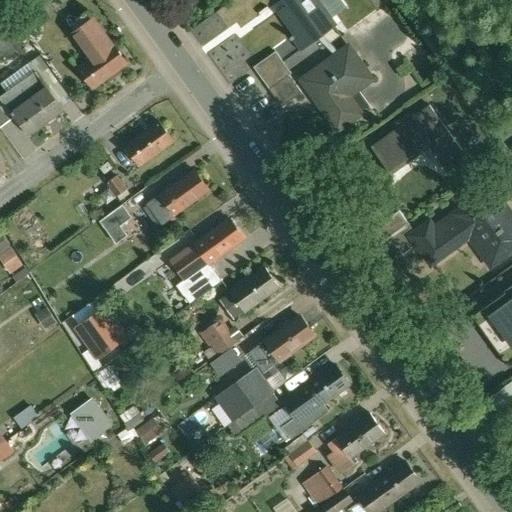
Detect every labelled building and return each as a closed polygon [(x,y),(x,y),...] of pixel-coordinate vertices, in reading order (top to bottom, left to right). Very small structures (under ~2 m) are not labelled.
[(20,0),(34,20),(54,6),(49,0),(20,0)] [(285,0),(288,4),(279,10),(295,32),(290,36),(292,39),(293,38),(301,50),(318,38),(315,34),(334,21),(318,0),(285,0)] [(95,57),(80,68),(95,88),(129,63),(115,43),(114,44),(96,19),(77,32),(95,57)] [(351,46),(306,78),(324,102),(322,103),(340,128),(356,117),(343,99),(373,78),(351,46)] [(277,50),(256,65),(272,88),(291,75),(294,73),(277,50)] [(1,80),(10,94),(40,73),(31,60),(1,80)] [(41,74),(5,100),(31,135),(66,109),(41,74)] [(291,75),(272,88),(284,105),(303,91),(291,75)] [(12,119),(0,102),(0,127),(0,128),(12,119)] [(431,105),(413,119),(414,120),(401,129),(400,127),(374,146),(394,174),(395,173),(394,173),(433,145),(452,172),(459,167),(461,170),(465,167),(463,164),(470,159),(431,105)] [(165,123),(130,147),(144,167),(178,142),(165,123)] [(511,166),(504,154),(485,168),(488,172),(492,169),(505,188),(503,190),(505,192),(507,193),(511,194),(511,193),(511,166)] [(198,170),(156,200),(171,221),(213,190),(198,170)] [(127,189),(118,175),(108,182),(109,183),(118,196),(127,189)] [(118,196),(109,183),(103,188),(111,200),(118,196)] [(511,222),(488,191),(435,229),(430,223),(413,235),(434,263),(472,236),(493,265),(511,251),(511,222)] [(125,204),(102,221),(116,243),(127,235),(121,225),(133,216),(125,204)] [(384,206),(366,219),(383,242),(410,222),(401,210),(392,217),(384,206)] [(232,218),(173,260),(188,280),(246,238),(232,218)] [(410,222),(383,242),(395,260),(414,247),(404,233),(413,226),(410,222)] [(1,232),(0,232),(0,255),(12,247),(1,232)] [(12,247),(0,255),(0,256),(11,272),(23,263),(12,247)] [(269,267),(234,292),(249,313),(284,288),(269,267)] [(215,268),(192,286),(190,284),(183,290),(193,303),(224,281),(215,268)] [(511,279),(492,294),(511,320),(511,279)] [(96,297),(67,317),(73,326),(102,306),(96,297)] [(47,306),(37,313),(47,328),(57,321),(47,306)] [(106,306),(91,316),(113,346),(127,335),(106,306)] [(91,316),(76,327),(98,357),(113,346),(91,316)] [(302,316),(267,341),(282,361),(316,336),(302,316)] [(220,322),(201,336),(216,357),(235,343),(220,322)] [(258,370),(231,389),(235,394),(248,412),(275,393),(266,380),(279,371),(275,365),(282,361),(267,341),(251,353),(263,369),(260,371),(258,370)] [(340,364),(289,401),(303,421),(354,384),(340,364)] [(511,382),(493,396),(507,416),(508,416),(507,414),(511,410),(511,382)] [(248,412),(236,420),(244,432),(283,405),(275,393),(248,412)] [(235,394),(223,403),(236,420),(248,412),(235,394)] [(92,398),(70,414),(90,442),(112,426),(92,398)] [(31,405),(14,417),(23,429),(40,417),(31,405)] [(121,414),(131,428),(144,419),(134,405),(121,414)] [(376,414),(340,439),(341,439),(333,444),(341,456),(349,450),(353,457),(388,432),(376,414)] [(154,419),(138,430),(147,442),(163,431),(154,419)] [(164,442),(150,453),(156,461),(170,451),(164,442)] [(309,442),(290,455),(298,466),(317,453),(309,442)] [(0,447),(0,467),(9,461),(0,447)] [(407,462),(360,496),(371,511),(380,511),(422,482),(407,462)] [(327,499),(342,488),(326,467),(318,474),(325,485),(320,489),(327,499)] [(190,473),(171,488),(183,503),(201,488),(190,473)] [(346,491),(315,511),(338,511),(354,501),(346,491)]
